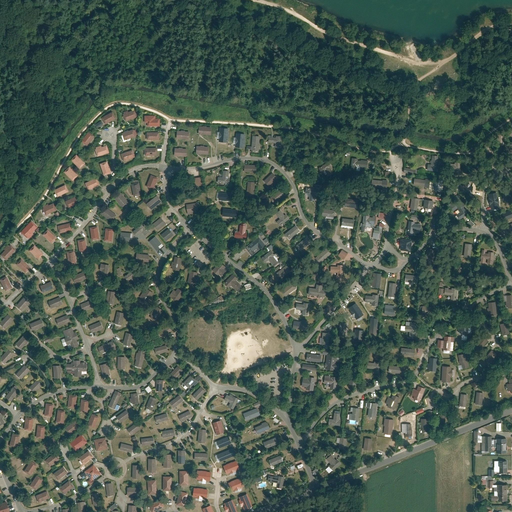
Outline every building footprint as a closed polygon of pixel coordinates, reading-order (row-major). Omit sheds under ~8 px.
[(135,111),(122,115),(124,121),(136,118),(135,111)] [(108,124),(118,120),(114,113),(104,117),(108,124)] [(155,115),(145,116),(145,123),(155,123),(155,127),(161,127),(161,118),(156,119),(155,115)] [(122,133),(125,140),(136,137),(134,129),(122,133)] [(210,130),(197,129),(197,138),(209,139),(210,130)] [(160,133),(146,132),(146,140),(160,140),(160,133)] [(86,148),(96,139),(90,133),(80,141),(86,148)] [(228,133),(220,133),(219,143),(227,144),(228,133)] [(244,135),(235,134),(234,144),(244,145),(244,135)] [(261,137),(253,136),(252,151),(260,151),(261,137)] [(273,148),(281,148),(281,137),(273,137),(273,148)] [(209,146),(196,145),(196,155),(208,156),(209,146)] [(99,157),(109,153),(107,147),(96,150),(99,157)] [(187,149),(174,149),(174,157),(187,157),(187,149)] [(133,150),(121,155),(123,162),(135,157),(133,150)] [(436,170),(438,157),(430,156),(428,169),(436,170)] [(77,157),(72,162),(79,169),(84,164),(77,157)] [(369,162),(354,160),(353,167),(368,169),(369,162)] [(459,175),(461,163),(455,162),(455,164),(451,164),(450,169),(454,170),(453,174),(459,175)] [(110,171),(107,163),(100,166),(103,173),(110,171)] [(330,164),(319,169),(322,175),(326,173),(328,178),(333,176),(331,171),(332,170),(330,164)] [(414,169),(404,168),(403,175),(412,177),(414,169)] [(75,176),(71,169),(64,173),(69,180),(75,176)] [(263,183),(269,188),(277,181),(271,175),(263,183)] [(158,179),(151,176),(147,186),(154,189),(158,179)] [(230,177),(218,177),(218,186),(230,186),(230,177)] [(96,178),(86,184),(90,191),(100,185),(96,178)] [(391,180),(376,178),(375,185),(390,187),(391,180)] [(430,180),(415,179),(414,185),(424,186),(424,188),(429,188),(430,180)] [(441,191),(443,180),(435,179),(434,190),(441,191)] [(256,182),(248,181),(247,192),(255,193),(256,182)] [(140,183),(131,186),(134,198),(143,196),(140,183)] [(466,185),(461,185),(460,191),(472,193),(473,186),(470,186),(470,184),(466,184),(466,185)] [(57,197),(68,193),(65,186),(54,191),(57,197)] [(318,189),(306,188),(305,195),(310,195),(309,201),(315,201),(316,195),(317,196),(318,189)] [(497,192),(487,194),(491,209),(500,207),(497,192)] [(122,193),(115,198),(122,208),(129,203),(122,193)] [(274,200),(279,206),(287,199),(281,193),(274,200)] [(382,210),(385,195),(378,194),(375,209),(382,210)] [(161,202),(157,196),(146,204),(151,210),(161,202)] [(214,203),(229,204),(229,197),(215,196),(214,203)] [(76,197),(67,201),(70,208),(80,203),(76,197)] [(417,212),(418,199),(406,198),(404,211),(417,212)] [(357,209),(359,200),(346,199),(345,207),(357,209)] [(434,201),(425,200),(424,209),(433,210),(434,201)] [(52,203),(41,209),(44,216),(56,210),(52,203)] [(198,203),(186,205),(188,214),(199,212),(198,203)] [(457,205),(446,214),(454,222),(464,214),(457,205)] [(117,215),(106,207),(100,214),(111,222),(117,215)] [(222,216),(236,219),(238,212),(223,209),(222,216)] [(335,211),(323,210),(322,218),(334,219),(335,211)] [(281,228),(290,220),(285,215),(282,218),(277,212),(274,214),(279,220),(276,222),(281,228)] [(361,225),(374,227),(376,217),(363,215),(361,225)] [(165,223),(160,217),(152,224),(157,230),(165,223)] [(342,219),(342,227),(354,228),(354,219),(342,219)] [(408,221),(407,233),(413,234),(413,230),(421,231),(421,223),(408,221)] [(21,232),(27,238),(36,228),(31,222),(21,232)] [(150,232),(142,223),(137,226),(138,228),(133,232),(137,236),(142,232),(145,236),(150,232)] [(374,238),(380,238),(380,233),(382,233),(383,227),(385,227),(386,223),(380,223),(380,225),(377,225),(377,228),(375,228),(374,238)] [(71,224),(58,227),(60,234),(72,231),(71,224)] [(246,239),(247,226),(240,225),(240,232),(234,232),(234,238),(246,239)] [(300,231),(296,225),(284,234),(289,240),(300,231)] [(97,227),(90,228),(91,240),(100,239),(97,227)] [(173,234),(168,227),(160,234),(165,240),(173,234)] [(114,230),(106,229),(105,242),(112,243),(114,230)] [(43,235),(51,244),(56,239),(48,230),(43,235)] [(133,234),(121,233),(120,242),(132,243),(133,234)] [(163,245),(155,235),(149,240),(157,250),(163,245)] [(260,237),(249,245),(254,253),(266,244),(260,237)] [(310,243),(305,237),(294,246),(298,252),(310,243)] [(412,240),(400,239),(399,246),(401,246),(400,250),(411,252),(412,240)] [(86,240),(78,241),(80,253),(88,252),(86,240)] [(471,244),(464,243),(463,256),(470,257),(471,244)] [(15,250),(8,244),(0,254),(7,259),(15,250)] [(30,251),(39,260),(44,255),(35,246),(30,251)] [(331,253),(326,248),(315,256),(319,262),(331,253)] [(339,256),(346,259),(349,252),(342,249),(339,256)] [(275,256),(271,251),(261,259),(265,264),(269,261),(273,266),(277,262),(273,257),(275,256)] [(491,252),(479,251),(477,264),(490,266),(491,252)] [(75,253),(66,254),(68,263),(77,262),(75,253)] [(150,255),(136,254),(135,261),(149,263),(150,255)] [(183,259),(174,257),(171,270),(180,272),(183,259)] [(31,268),(21,259),(16,265),(25,274),(31,268)] [(220,280),(230,270),(220,263),(212,271),(220,280)] [(100,276),(107,277),(110,266),(103,264),(100,276)] [(276,273),(281,279),(292,272),(287,265),(276,273)] [(339,274),(339,266),(328,268),(328,276),(339,274)] [(135,269),(124,277),(127,282),(132,279),(135,284),(140,281),(136,276),(138,274),(135,269)] [(196,272),(190,271),(186,285),(192,286),(193,280),(198,281),(199,276),(195,275),(196,272)] [(74,284),(86,279),(84,272),(72,277),(74,284)] [(237,279),(232,273),(222,283),(228,289),(231,285),(237,291),(241,287),(235,281),(237,279)] [(374,273),(372,287),(379,288),(381,274),(374,273)] [(404,282),(416,283),(417,276),(404,275),(404,282)] [(6,278),(0,280),(0,281),(4,290),(10,287),(6,278)] [(473,281),(469,280),(467,286),(472,287),(471,290),(480,291),(482,281),(474,279),(473,281)] [(54,289),(51,282),(41,286),(44,294),(54,289)] [(293,283),(282,291),(286,296),(297,288),(293,283)] [(395,298),(396,284),(389,283),(387,297),(395,298)] [(316,289),(310,288),(309,295),(325,298),(327,290),(322,289),(322,285),(317,284),(316,289)] [(449,289),(445,288),(444,294),(448,295),(447,298),(456,299),(458,289),(450,287),(449,289)] [(184,294),(179,289),(171,298),(177,303),(184,294)] [(147,304),(154,294),(148,290),(141,300),(147,304)] [(116,293),(108,291),(106,303),(114,305),(116,293)] [(258,292),(253,298),(263,307),(268,301),(258,292)] [(378,305),(379,296),(371,295),(370,305),(378,305)] [(511,295),(502,296),(503,302),(505,302),(506,309),(511,308),(511,295)] [(25,297),(16,307),(21,312),(30,302),(25,297)] [(63,305),(59,297),(49,302),(52,309),(63,305)] [(92,300),(81,305),(84,312),(95,307),(92,300)] [(310,304),(297,302),(296,309),(303,310),(302,314),(308,315),(310,304)] [(496,302),(487,304),(488,316),(497,315),(496,302)] [(394,305),(385,304),(384,315),(394,315),(394,305)] [(362,314),(357,305),(350,309),(356,318),(362,314)] [(432,315),(433,307),(422,306),(421,313),(432,315)] [(157,322),(163,311),(156,307),(150,318),(157,322)] [(115,324),(122,325),(124,314),(117,312),(115,324)] [(13,319),(8,315),(0,323),(0,325),(4,329),(13,319)] [(67,316),(56,321),(59,328),(71,323),(67,316)] [(41,318),(30,323),(33,331),(45,327),(41,318)] [(378,320),(371,319),(369,334),(376,335),(378,320)] [(302,321),(296,321),(295,329),(306,330),(307,321),(302,320),(302,321)] [(101,322),(90,326),(92,333),(104,329),(101,322)] [(406,338),(415,338),(416,323),(407,322),(407,328),(405,328),(405,334),(406,334),(406,338)] [(346,337),(347,324),(340,323),(338,336),(346,337)] [(467,324),(460,323),(458,334),(466,335),(467,324)] [(507,323),(499,325),(501,336),(509,334),(507,323)] [(159,331),(162,336),(172,330),(168,324),(159,331)] [(66,338),(62,340),(64,347),(67,346),(69,350),(79,346),(72,330),(64,333),(66,338)] [(361,345),(363,332),(355,331),(354,344),(361,345)] [(134,334),(126,333),(124,345),(130,346),(134,334)] [(329,334),(322,333),(321,344),(328,345),(329,334)] [(488,340),(482,335),(474,344),(480,349),(488,340)] [(16,345),(21,350),(29,342),(24,337),(16,345)] [(451,340),(444,339),(443,351),(450,351),(451,340)] [(113,342),(98,348),(101,355),(116,348),(113,342)] [(155,347),(157,354),(168,351),(166,344),(155,347)] [(400,356),(413,357),(414,349),(400,348),(400,356)] [(498,353),(492,348),(484,357),(490,362),(498,353)] [(138,352),(136,351),(133,364),(141,366),(144,353),(143,353),(143,351),(139,349),(138,352)] [(13,354),(8,350),(1,358),(6,362),(13,354)] [(326,356),(320,356),(319,362),(326,363),(325,369),(334,370),(335,367),(339,368),(339,363),(336,362),(337,354),(326,353),(326,356)] [(465,354),(458,356),(461,367),(468,365),(465,354)] [(317,357),(304,355),(303,364),(316,365),(317,357)] [(438,358),(429,357),(428,370),(437,371),(438,358)] [(380,375),(382,363),(375,362),(375,365),(368,364),(367,370),(374,371),(374,374),(380,375)] [(87,363),(67,363),(67,374),(75,374),(75,377),(81,377),(82,372),(87,372),(87,363)] [(106,364),(100,366),(103,377),(109,375),(106,364)] [(175,375),(180,368),(175,364),(169,371),(175,375)] [(402,366),(389,365),(389,374),(402,374),(402,366)] [(29,370),(25,366),(16,375),(20,380),(29,370)] [(451,367),(442,366),(441,382),(450,383),(451,377),(452,377),(453,370),(451,370),(451,367)] [(350,373),(349,385),(357,386),(359,374),(350,373)] [(195,386),(199,382),(191,375),(183,383),(190,389),(193,385),(195,386)] [(337,388),(338,377),(332,376),(331,378),(325,378),(324,384),(331,385),(331,387),(337,388)] [(313,392),(316,378),(309,377),(308,380),(304,379),(302,386),(307,387),(306,391),(313,392)] [(43,384),(38,379),(30,388),(35,392),(43,384)] [(420,402),(426,389),(417,385),(412,399),(420,402)] [(206,392),(201,387),(192,396),(197,401),(206,392)] [(18,392),(12,388),(5,398),(11,402),(18,392)] [(485,389),(477,388),(476,400),(484,401),(485,389)] [(122,394),(116,391),(109,407),(115,409),(122,394)] [(468,395),(460,394),(458,406),(466,407),(468,395)] [(78,396),(70,395),(68,407),(76,408),(78,396)] [(184,401),(180,395),(170,403),(174,408),(184,401)] [(229,407),(233,410),(239,400),(234,397),(233,398),(228,395),(225,400),(231,403),(229,407)] [(396,409),(401,397),(395,395),(393,399),(389,397),(387,403),(389,404),(388,406),(396,409)] [(157,399),(151,397),(146,409),(152,412),(157,399)] [(89,400),(82,399),(80,412),(87,413),(89,400)] [(376,405),(365,403),(365,409),(370,410),(369,415),(375,416),(376,405)] [(53,407),(45,406),(44,417),(52,418),(53,407)] [(360,408),(353,407),(351,420),(358,421),(360,408)] [(256,409),(244,414),(247,420),(259,415),(256,409)] [(66,411),(58,410),(56,422),(64,424),(66,411)] [(117,417),(121,423),(131,416),(127,410),(117,417)] [(444,411),(436,410),(435,422),(443,423),(444,411)] [(192,417),(189,411),(179,416),(181,422),(192,417)] [(169,420),(167,413),(155,416),(157,423),(169,420)] [(342,415),(335,413),(334,419),(329,418),(328,425),(341,427),(342,420),(340,420),(342,415)] [(100,417),(93,414),(88,425),(95,428),(100,417)] [(33,419),(26,418),(25,427),(32,427),(33,419)] [(429,418),(420,419),(421,432),(429,431),(429,418)] [(393,420),(384,419),(383,435),(392,436),(393,420)] [(220,420),(213,423),(217,434),(224,432),(220,420)] [(79,427),(75,421),(67,427),(71,433),(79,427)] [(270,429),(268,422),(256,427),(258,433),(270,429)] [(127,430),(131,435),(141,428),(137,423),(127,430)] [(411,424),(403,425),(403,437),(411,437),(411,424)] [(44,439),(45,426),(38,425),(36,438),(44,439)] [(207,430),(199,430),(198,442),(206,443),(207,430)] [(19,437),(12,435),(10,445),(18,446),(19,437)] [(86,441),(82,436),(73,442),(77,447),(86,441)] [(491,436),(482,436),(483,442),(483,450),(491,450),(491,436)] [(45,445),(49,450),(57,443),(53,437),(47,443),(45,445)] [(106,437),(94,439),(96,451),(108,449),(106,437)] [(229,437),(217,442),(219,448),(231,443),(229,437)] [(279,443),(276,437),(264,442),(266,448),(279,443)] [(349,438),(340,437),(338,447),(347,448),(349,438)] [(372,439),(364,438),(363,450),(370,451),(372,439)] [(506,438),(496,438),(496,452),(506,452),(506,438)] [(132,453),(134,446),(122,444),(121,451),(132,453)] [(24,447),(17,457),(23,462),(30,452),(24,447)] [(234,448),(218,454),(221,461),(237,455),(234,448)] [(93,457),(89,452),(80,459),(84,464),(93,457)] [(208,453),(196,453),(195,461),(208,461),(208,453)] [(46,461),(50,466),(59,459),(56,454),(46,461)] [(172,455),(164,455),(164,467),(172,467),(172,455)] [(281,455),(270,460),(272,466),(284,461),(281,455)] [(333,457),(328,461),(331,464),(329,466),(333,470),(341,464),(337,459),(336,460),(333,457)] [(31,460),(24,471),(30,475),(38,465),(31,460)] [(240,469),(236,460),(223,465),(226,474),(240,469)] [(507,460),(498,460),(498,472),(507,471),(507,460)] [(101,473),(94,464),(84,471),(91,480),(101,473)] [(68,472),(64,467),(54,474),(58,479),(68,472)] [(188,471),(180,471),(180,484),(188,484),(188,471)] [(206,481),(211,482),(212,472),(197,471),(196,480),(199,480),(199,481),(206,482),(206,481)] [(37,476),(30,486),(36,491),(43,480),(37,476)] [(172,477),(164,476),(163,491),(172,491),(172,477)] [(281,489),(284,477),(279,476),(278,479),(274,478),(273,483),(277,483),(276,488),(281,489)] [(245,486),(242,477),(228,483),(231,491),(245,486)] [(156,479),(147,479),(147,493),(156,492),(156,479)] [(61,489),(64,494),(74,488),(70,483),(61,489)] [(507,484),(497,484),(497,495),(497,500),(507,500),(507,484)] [(138,487),(126,487),(126,495),(138,495),(138,487)] [(201,491),(195,490),(194,497),(201,498),(201,500),(206,500),(207,490),(201,490),(201,491)] [(50,498),(48,492),(35,496),(38,503),(50,498)] [(188,494),(180,492),(177,505),(185,506),(188,494)] [(248,494),(238,497),(243,510),(253,507),(248,494)] [(99,496),(92,497),(93,507),(100,506),(99,496)] [(161,499),(148,505),(151,511),(155,511),(165,508),(161,499)] [(237,511),(233,500),(224,503),(227,511),(237,511)] [(0,511),(9,511),(6,502),(0,503),(0,511)]
